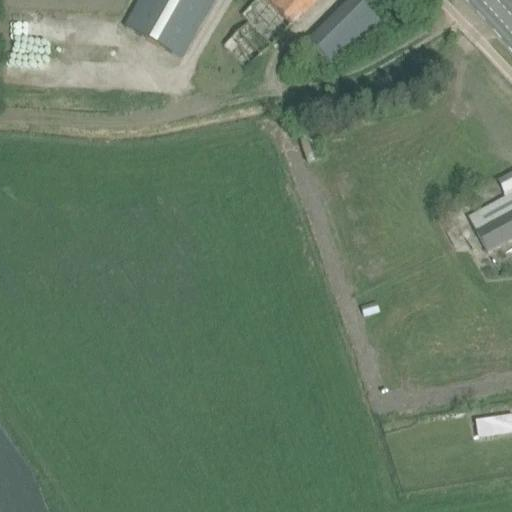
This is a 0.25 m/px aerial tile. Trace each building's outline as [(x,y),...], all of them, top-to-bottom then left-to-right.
[(179,63),(214,0),(142,0),(124,32),(179,63)] [(248,24),(223,49),(247,72),(290,29),(260,0),(242,18),(248,24)] [(356,0),(353,0),(340,12),(310,42),(335,68),(380,24),(356,0)] [(323,162),(314,136),(300,140),(308,166),(323,162)] [(511,241),(511,173),(498,182),(505,195),(504,195),(505,198),(468,219),(488,254),(511,241)] [(491,422),(477,424),(479,438),(493,436),(493,430),(491,422)]
